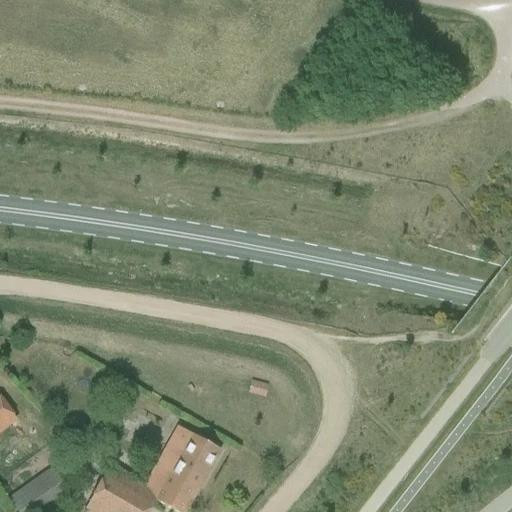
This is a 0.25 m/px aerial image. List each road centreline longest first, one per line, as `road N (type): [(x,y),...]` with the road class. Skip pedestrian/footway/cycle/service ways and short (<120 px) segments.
road 1 (track): [(0,105),(247,136),(306,139),(377,129),(438,116),(497,75),(507,45),(503,0)]
road 2 (secondary): [(511,305),(236,245),(0,210)]
road 3 (track): [(267,511),(296,482),(325,413),(315,370),(302,353),(272,336),(0,287)]
